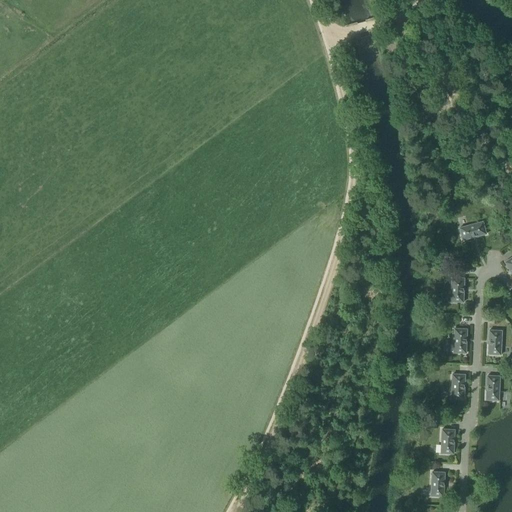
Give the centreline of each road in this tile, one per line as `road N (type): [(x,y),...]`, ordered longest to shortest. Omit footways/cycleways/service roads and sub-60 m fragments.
road 1 (track): [(238,511),(274,443),(353,204),(356,140),(330,35)]
road 2 (track): [(511,170),(411,35)]
